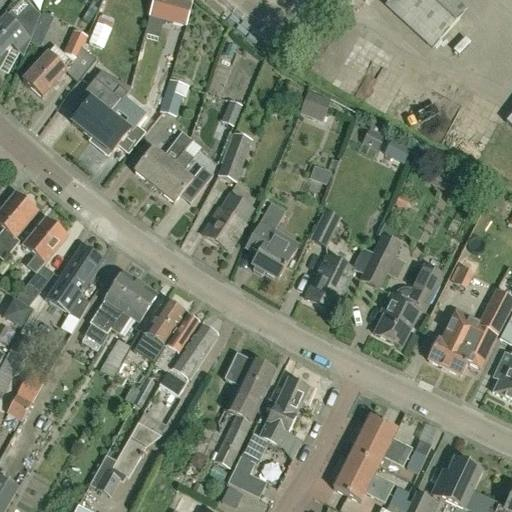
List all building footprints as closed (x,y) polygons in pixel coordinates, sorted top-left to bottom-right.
[(186,0),(152,0),(148,18),(185,29),(192,5),(186,0)] [(439,0),(391,0),(387,6),(433,49),(461,20),(439,0)] [(40,17),(29,6),(24,1),(0,25),(0,58),(12,47),(23,59),(40,17)] [(53,36),(60,14),(47,10),(41,32),(53,36)] [(95,61),(84,53),(81,51),(87,38),(74,32),(64,56),(76,61),(71,66),(67,62),(66,63),(62,60),(65,57),(55,48),(48,55),(23,82),(42,100),(66,75),(73,81),(76,84),(86,73),(95,61)] [(169,82),(160,115),(176,119),(183,98),(186,99),(190,88),(188,87),(189,82),(172,76),(170,82),(169,82)] [(308,94),(299,116),(322,125),(331,103),(308,94)] [(130,133),(120,125),(128,114),(126,114),(133,105),(125,99),(114,113),(111,117),(110,117),(92,141),(101,148),(99,151),(108,159),(111,156),(130,133)] [(92,141),(110,117),(91,101),(72,125),(92,141)] [(222,124),(234,129),(242,108),(229,103),(222,124)] [(221,169),(239,176),(253,140),(235,134),(221,169)] [(154,190),(191,142),(182,135),(163,159),(154,151),(135,174),(154,190)] [(201,170),(191,182),(184,175),(201,150),(191,142),(154,190),(174,206),(180,199),(190,207),(212,179),(201,170)] [(398,202),(410,210),(421,194),(409,186),(398,202)] [(0,214),(0,229),(5,234),(0,240),(0,259),(4,263),(20,244),(15,240),(37,214),(15,196),(0,214)] [(219,209),(210,225),(203,237),(229,252),(246,225),(245,224),(253,210),(229,196),(220,210),(219,209)] [(273,234),(279,225),(284,215),(271,207),(246,250),(258,257),(252,267),(278,282),(290,261),(291,261),(295,254),(281,247),(285,241),(273,234)] [(327,250),(339,225),(341,220),(325,213),(310,242),(327,250)] [(68,239),(50,225),(46,221),(23,249),(36,259),(28,269),(36,276),(16,302),(28,310),(34,313),(42,298),(39,296),(53,276),(43,269),(45,267),(68,239)] [(401,246),(381,236),(357,282),(378,293),(401,246)] [(60,281),(61,282),(48,302),(69,316),(61,331),(71,337),(89,304),(81,299),(83,297),(82,296),(103,263),(81,249),(60,281)] [(327,258),(305,301),(334,315),(356,272),(327,258)] [(425,269),(407,305),(390,297),(382,315),(385,317),(375,337),(402,350),(420,313),(424,314),(442,277),(425,269)] [(463,270),(453,285),(467,292),(475,276),(463,270)] [(123,314),(140,288),(123,276),(89,326),(106,337),(110,331),(112,333),(123,314)] [(157,299),(140,288),(123,314),(112,333),(119,337),(130,320),(139,326),(157,299)] [(439,340),(428,362),(460,378),(467,366),(480,372),(511,309),(511,302),(495,293),(478,326),(455,315),(449,327),(442,342),(439,340)] [(165,349),(185,319),(186,318),(166,304),(145,336),(157,344),(148,358),(156,364),(153,368),(154,369),(157,364),(166,351),(165,349)] [(511,316),(499,341),(511,347),(511,316)] [(159,388),(199,328),(185,319),(165,349),(166,351),(157,364),(154,369),(167,376),(159,388),(161,389),(159,388)] [(218,340),(199,328),(159,388),(161,389),(178,400),(187,386),(188,386),(218,340)] [(19,337),(10,353),(0,370),(0,400),(23,360),(21,359),(30,343),(19,337)] [(113,382),(131,349),(118,342),(100,374),(113,382)] [(142,356),(131,349),(113,382),(124,388),(142,356)] [(511,358),(507,355),(496,377),(501,380),(494,393),(493,393),(493,394),(510,403),(511,399),(511,358)] [(250,426),(275,375),(251,364),(237,357),(224,383),(239,390),(227,414),(235,418),(213,463),(230,471),(252,427),(250,426)] [(7,416),(22,424),(43,386),(46,380),(31,372),(7,416)] [(154,386),(146,381),(139,394),(148,399),(154,386)] [(288,381),(260,440),(281,450),(309,391),(288,381)] [(139,426),(116,464),(111,473),(124,481),(128,483),(147,450),(162,439),(139,426)] [(392,468),(403,447),(367,428),(356,449),(392,468)] [(382,488),(392,468),(356,449),(346,469),(382,488)] [(111,473),(116,464),(106,459),(89,489),(110,500),(119,484),(121,485),(124,481),(111,473)] [(253,468),(239,461),(227,487),(257,502),(264,487),(248,479),(253,468)] [(463,511),(480,474),(455,462),(444,484),(439,482),(432,497),(463,511)] [(415,479),(420,468),(412,464),(407,475),(415,479)] [(382,488),(346,469),(335,490),(372,508),(382,488)] [(0,511),(4,511),(16,492),(0,482),(0,511)] [(410,502),(416,491),(408,488),(403,499),(410,502)] [(228,490),(221,505),(233,511),(235,511),(243,498),(228,490)] [(326,511),(369,511),(372,508),(335,490),(325,511),(326,511)] [(416,494),(407,511),(426,511),(432,501),(416,494)] [(511,511),(511,495),(504,511),(498,509),(496,511),(511,511)] [(403,511),(405,511),(410,502),(403,499),(398,510),(403,511)]
